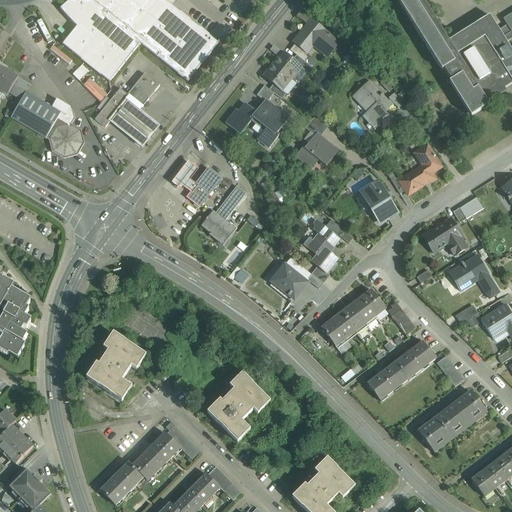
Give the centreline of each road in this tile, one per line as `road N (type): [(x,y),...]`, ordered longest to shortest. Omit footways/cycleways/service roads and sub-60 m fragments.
road 1 (residential): [(409,480),(251,318),(106,226)]
road 2 (secondary): [(85,511),(56,418),(55,329),(71,277),(106,226)]
road 3 (tertiary): [(106,226),(286,0)]
road 4 (residential): [(511,400),(403,293),(381,251)]
road 5 (residential): [(381,251),(412,219),(511,157)]
road 6 (residential): [(279,511),(181,413),(162,416)]
road 7 (secondary): [(106,226),(0,167)]
